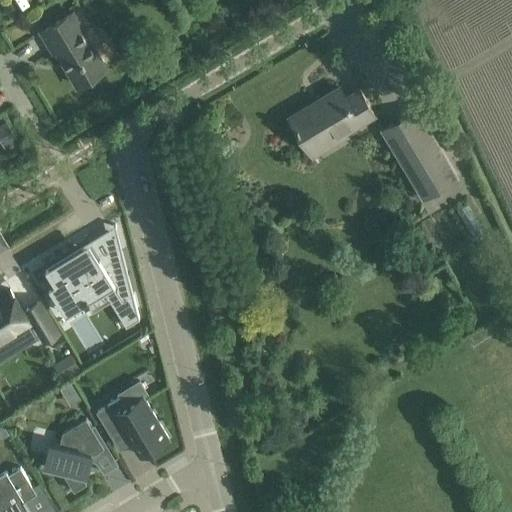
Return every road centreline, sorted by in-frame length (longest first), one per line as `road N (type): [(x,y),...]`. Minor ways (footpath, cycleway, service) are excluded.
road 1 (residential): [(136,126),(137,159),(213,466)]
road 2 (unclassified): [(136,126),(347,0)]
